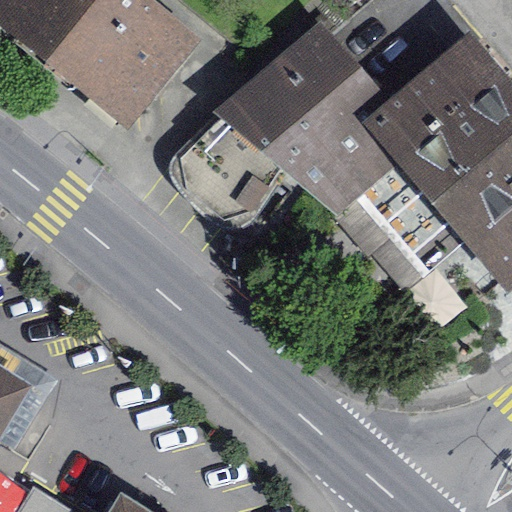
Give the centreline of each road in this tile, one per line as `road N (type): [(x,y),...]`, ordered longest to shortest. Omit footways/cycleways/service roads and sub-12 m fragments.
road 1 (secondary): [(390,498),(0,160)]
road 2 (secondary): [(511,466),(476,455),(432,466),(390,498)]
